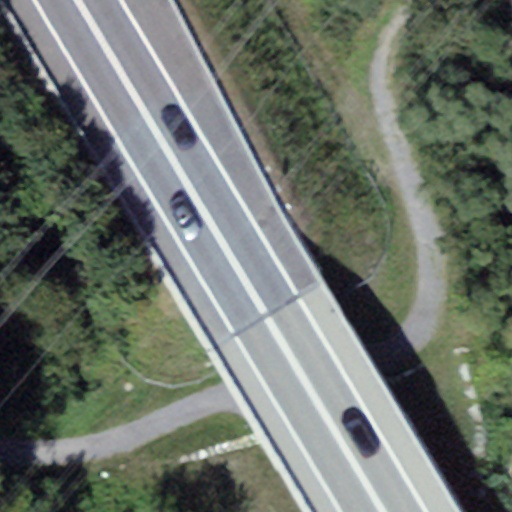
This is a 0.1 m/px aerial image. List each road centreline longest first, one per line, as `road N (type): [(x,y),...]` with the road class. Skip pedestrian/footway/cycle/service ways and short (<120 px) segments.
road 1 (track): [(0,453),(285,468),(409,391),(431,353),(430,283),(418,226),(345,112)]
road 2 (trunk): [(81,0),(381,511)]
road 3 (track): [(345,112),(284,0)]
